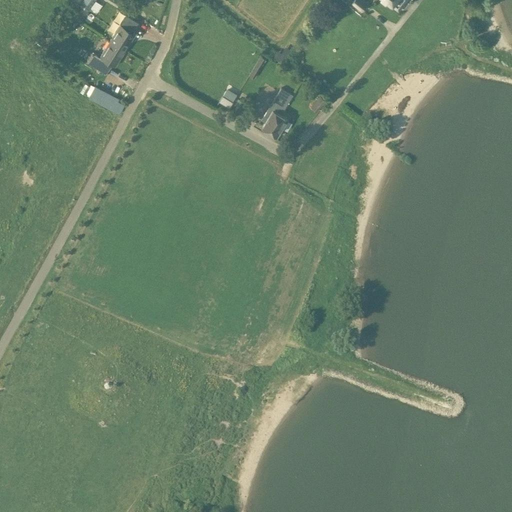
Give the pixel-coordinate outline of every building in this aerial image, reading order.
[(95,0),(83,0),(80,5),(88,11),(95,0)] [(362,11),(369,2),(365,0),(354,0),(352,3),(362,11)] [(82,19),(87,11),(78,5),(72,11),(82,19)] [(135,34),(132,32),(138,22),(126,15),(110,40),(125,50),(135,34)] [(115,66),(125,50),(110,40),(99,56),(93,52),(87,62),(106,74),(112,64),(115,66)] [(62,52),(59,57),(68,63),(71,58),(62,52)] [(117,100),(118,98),(86,81),(79,93),(119,114),(124,104),(117,100)] [(262,120),(266,122),(263,127),(278,136),(288,119),(280,115),(293,94),(282,87),(262,120)] [(230,107),(233,102),(223,95),(220,101),(230,107)] [(311,107),(316,112),(325,100),(320,96),(311,107)]
